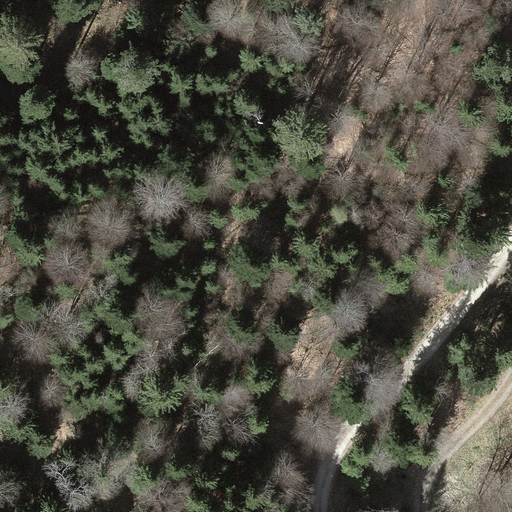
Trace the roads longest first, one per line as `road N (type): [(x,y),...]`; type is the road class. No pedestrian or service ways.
road 1 (unclassified): [(511,242),(413,365),(344,433),(328,459),(319,511)]
road 2 (track): [(511,377),(431,466),(425,511)]
